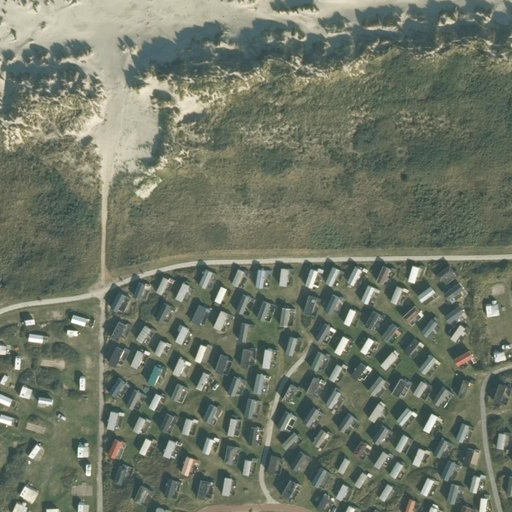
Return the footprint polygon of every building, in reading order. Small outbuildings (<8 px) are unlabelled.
[(389,267),(383,264),(376,279),(383,282),(389,267)] [(415,281),(419,266),(412,264),(408,279),(415,281)] [(454,270),(449,264),(435,274),(439,280),(454,270)] [(339,268),(333,265),(325,281),(331,284),(339,268)] [(353,284),(361,268),(355,265),(347,281),(353,284)] [(262,286),(265,268),(257,267),(255,285),(262,286)] [(286,285),(288,268),(281,267),(279,284),(286,285)] [(318,269),(310,267),(305,283),(312,286),(318,269)] [(206,287),(213,271),(206,268),(199,284),(206,287)] [(238,285),(244,270),(238,268),(232,283),(238,285)] [(317,277),(321,279),(325,270),(321,268),(317,277)] [(246,270),(240,285),(244,287),(251,273),(246,270)] [(215,271),(208,286),(213,288),(220,273),(215,271)] [(169,278),(164,276),(156,291),(162,293),(169,278)] [(146,283),(139,280),(133,295),(140,297),(146,283)] [(182,300),(190,284),(183,281),(176,297),(182,300)] [(463,288),(459,282),(444,292),(448,299),(463,288)] [(368,303),(374,286),(367,283),(360,300),(368,303)] [(435,291),(431,284),(417,294),(421,300),(435,291)] [(221,302),(227,287),(221,285),(215,299),(221,302)] [(396,303),(403,287),(397,285),(390,301),(396,303)] [(125,294),(120,292),(113,306),(119,309),(125,294)] [(242,313),(249,296),(242,293),(235,310),(242,313)] [(316,296),(308,293),(303,311),(310,313),(316,296)] [(331,313),(339,296),(332,293),(324,310),(331,313)] [(264,320),(270,303),(263,300),(257,317),(264,320)] [(162,321),(170,305),(164,302),(156,317),(162,321)] [(200,323),(207,306),(199,303),(192,320),(200,323)] [(420,310),(415,304),(401,316),(406,321),(420,310)] [(464,310),(459,304),(444,315),(448,321),(464,310)] [(286,325),(289,307),(282,306),(279,324),(286,325)] [(349,324),(356,310),(350,307),(343,322),(349,324)] [(229,312),(222,308),(214,325),(221,329),(229,312)] [(379,313),(372,310),(364,324),(370,328),(379,313)] [(87,325),(89,316),(75,312),(72,320),(87,325)] [(426,335),(437,321),(431,317),(420,331),(426,335)] [(118,340),(127,323),(119,319),(111,336),(118,340)] [(246,341),(249,323),(241,321),(238,339),(246,341)] [(127,338),(134,325),(129,322),(122,335),(127,338)] [(321,342),(330,326),(324,322),(314,338),(321,342)] [(397,326),(392,322),(381,335),(387,339),(397,326)] [(465,327),(460,323),(450,337),(455,341),(465,327)] [(142,341),(151,328),(145,324),(136,337),(142,341)] [(182,343),(189,327),(183,324),(176,340),(182,343)] [(44,341),(45,333),(30,332),(30,340),(44,341)] [(340,355),(349,338),(343,334),(334,351),(340,355)] [(292,354),(297,337),(290,335),(285,352),(292,354)] [(374,339),(369,336),(360,350),(365,353),(374,339)] [(419,342),(414,338),(404,351),(408,354),(419,342)] [(160,355),(166,341),(160,339),(154,352),(160,355)] [(201,361),(207,345),(201,343),(195,359),(201,361)] [(116,365),(124,348),(116,345),(108,362),(116,365)] [(247,366),(250,349),(243,347),(240,365),(247,366)] [(269,367),(272,349),(264,348),(262,366),(269,367)] [(137,367),(144,351),(138,349),(131,364),(137,367)] [(473,356),(469,349),(454,358),(458,365),(473,356)] [(398,355),(392,350),(380,363),(386,368),(398,355)] [(317,370),(324,354),(317,351),(310,367),(317,370)] [(223,373),(229,355),(221,352),(215,370),(223,373)] [(425,373),(436,358),(429,353),(418,368),(425,373)] [(15,367),(26,370),(29,358),(18,355),(15,367)] [(179,376),(187,360),(180,357),(173,373),(179,376)] [(366,366),(360,362),(350,375),(356,380),(366,366)] [(342,367),(337,363),(328,378),(334,381),(342,367)] [(155,385),(162,368),(155,365),(148,382),(155,385)] [(202,389),(209,373),(204,371),(196,387),(202,389)] [(260,392),(264,374),(257,372),(253,391),(260,392)] [(117,395),(125,378),(119,375),(111,392),(117,395)] [(320,379),(313,375),(305,391),(312,395),(320,379)] [(385,380),(379,375),(367,390),(373,394),(385,380)] [(407,381),(401,377),(391,393),(397,396),(407,381)] [(464,398),(469,380),(463,378),(457,396),(464,398)] [(270,394),(272,380),(266,379),(264,393),(270,394)] [(419,396),(427,384),(421,380),(413,392),(419,396)] [(177,400),(184,385),(177,382),(171,397),(177,400)] [(500,403),(506,385),(499,382),(492,400),(500,403)] [(287,402),(296,386),(290,383),(281,399),(287,402)] [(440,403),(448,390),(442,387),(434,400),(440,403)] [(133,408),(141,392),(134,388),(126,405),(133,408)] [(340,392),(334,388),(325,403),(331,407),(340,392)] [(363,394),(357,390),(348,403),(353,407),(363,394)] [(154,409),(162,395),(156,392),(148,406),(154,409)] [(251,417),(255,398),(247,397),(244,415),(251,417)] [(211,421),(217,406),(211,403),(204,418),(211,421)] [(384,407),(378,403),(368,417),(374,421),(384,407)] [(413,411),(407,406),(396,420),(402,425),(413,411)] [(321,411),(314,407),(305,422),(312,426),(321,411)] [(114,429),(118,412),(111,410),(107,427),(114,429)] [(283,429),(292,413),(285,410),(277,426),(283,429)] [(166,431),(174,415),(167,412),(159,428),(166,431)] [(354,417),(347,412),(337,427),(344,431),(354,417)] [(429,432),(437,415),(431,412),(423,429),(429,432)] [(139,432),(146,418),(140,415),(133,429),(139,432)] [(147,433),(153,420),(148,417),(142,430),(147,433)] [(189,434),(193,419),(186,417),(182,432),(189,434)] [(234,435),(237,418),(231,417),(228,434),(234,435)] [(463,441),(469,424),(462,421),(455,438),(463,441)] [(255,444),(258,427),(250,426),(248,443),(255,444)] [(387,430),(382,426),(373,438),(379,442),(387,430)] [(326,433),(320,429),(312,442),(318,446),(326,433)] [(298,436),(293,432),(281,444),(285,448),(298,436)] [(503,448),(505,433),(498,432),(496,447),(503,448)] [(409,437),(402,433),(395,447),(401,451),(409,437)] [(209,454),(214,439),(207,436),(202,451),(209,454)] [(297,447),(304,439),(300,436),(293,444),(297,447)] [(145,454),(152,440),(146,437),(139,451),(145,454)] [(115,457),(122,441),(115,438),(108,454),(115,457)] [(440,456),(448,441),(441,438),(433,453),(440,456)] [(170,457),(176,441),(169,439),(163,455),(170,457)] [(367,443),(361,439),(352,453),(358,457),(367,443)] [(178,442),(172,457),(177,459),(182,444),(178,442)] [(232,464),(236,446),(228,444),(224,463),(232,464)] [(38,460),(43,449),(36,446),(31,456),(38,460)] [(419,465),(425,450),(419,447),(412,463),(419,465)] [(469,466),(474,449),(468,447),(465,456),(462,464),(469,466)] [(306,454),(299,450),(289,466),(296,470),(306,454)] [(379,468),(388,454),(382,450),(374,465),(379,468)] [(274,473),(278,455),(270,454),(267,471),(274,473)] [(188,474),(194,457),(187,455),(181,472),(188,474)] [(343,473),(350,460),(344,457),(337,470),(343,473)] [(249,475),(252,460),(245,458),(243,474),(249,475)] [(448,479),(455,462),(448,459),(440,476),(448,479)] [(403,464),(397,461),(389,474),(395,478),(403,464)] [(121,484),(127,467),(120,465),(114,482),(121,484)] [(327,470),(320,466),(310,483),(318,486),(327,470)] [(359,487),(367,475),(362,472),(354,484),(359,487)] [(477,492),(480,476),(474,475),(470,490),(477,492)] [(230,495),(233,478),(225,476),(222,494),(230,495)] [(427,495),(434,479),(427,476),(420,492),(427,495)] [(171,497),(176,479),(169,477),(164,495),(171,497)] [(205,498),(209,480),(201,478),(197,497),(205,498)] [(297,482),(290,478),(281,494),(288,498),(297,482)] [(173,496),(178,498),(183,481),(178,480),(173,496)] [(211,480),(207,495),(212,496),(216,481),(211,480)] [(61,492),(62,482),(53,481),(51,490),(61,492)] [(341,500),(348,485),(342,483),(335,497),(341,500)] [(383,501),(392,486),(387,483),(379,498),(383,501)] [(454,503),(459,485),(451,483),(447,500),(454,503)] [(29,506),(39,495),(27,484),(17,496),(29,506)] [(140,505),(148,488),(141,484),(133,501),(140,505)] [(322,511),(329,498),(323,495),(316,508),(322,511)] [(485,511),(487,497),(481,497),(478,511),(485,511)] [(411,511),(415,500),(408,498),(403,511),(411,511)]
